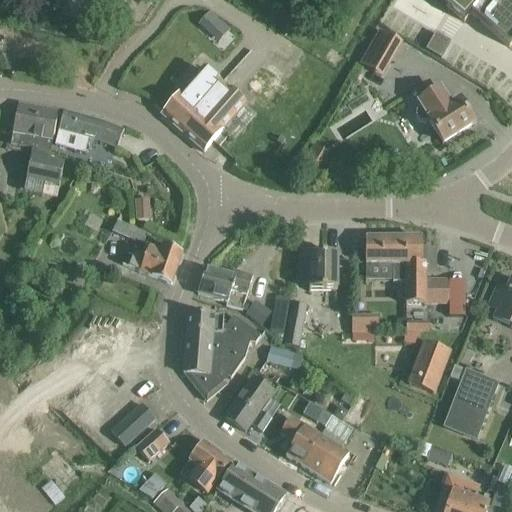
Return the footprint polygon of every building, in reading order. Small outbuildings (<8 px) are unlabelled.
[(511,0),(437,0),(464,23),(471,16),(509,48),(511,45),(511,0)] [(379,30),(359,65),(382,78),(403,43),(379,30)] [(294,91),(264,68),(262,71),(258,68),(244,85),(248,88),(247,90),(267,106),(269,104),(279,111),(294,91)] [(175,101),(162,116),(183,135),(203,153),(204,154),(210,147),(220,136),(220,135),(232,122),(243,110),(222,92),(224,90),(221,87),(204,71),(175,101)] [(349,90),(344,98),(350,102),(355,94),(359,87),(352,83),(347,90),(349,90)] [(417,91),(425,104),(416,109),(414,116),(418,123),(426,124),(429,122),(443,145),(474,125),(459,101),(452,106),(442,89),(435,94),(428,83),(417,91)] [(33,149),(27,180),(25,191),(42,195),(44,184),(59,187),(65,163),(49,160),(59,112),(19,104),(11,145),(33,149)] [(58,131),(99,142),(118,149),(124,131),(104,124),(64,112),(58,131)] [(74,141),(57,137),(54,151),(71,156),(74,141)] [(314,145),(305,162),(319,170),(329,154),(314,145)] [(151,220),(149,200),(134,201),(136,222),(151,220)] [(133,257),(128,255),(123,266),(171,287),(183,254),(164,246),(161,253),(146,246),(151,236),(144,233),(135,229),(117,222),(111,233),(133,242),(146,247),(143,254),(136,251),(133,257)] [(392,284),(406,283),(406,240),(366,240),(366,266),(392,266),(392,284)] [(406,240),(406,283),(406,306),(449,306),(449,282),(426,282),(426,264),(422,265),(422,240),(406,240)] [(337,256),(309,256),(309,293),(337,293),(337,256)] [(234,280),(205,271),(198,295),(217,301),(229,304),(228,307),(242,312),(252,280),(236,275),(234,280)] [(511,329),(511,280),(511,281),(507,292),(497,288),(488,309),(495,312),(492,321),(511,329)] [(34,291),(24,285),(19,292),(29,299),(34,291)] [(275,298),(269,334),(285,337),(290,300),(275,298)] [(255,304),(247,315),(262,326),(270,315),(255,304)] [(307,308),(293,305),(285,347),(299,349),(307,308)] [(378,315),(352,315),(352,334),(379,334),(378,315)] [(184,375),(207,403),(227,387),(224,384),(228,379),(230,381),(244,361),(249,345),(255,346),(260,339),(233,320),(222,334),(224,319),(188,316),(183,375),(184,375)] [(431,323),(407,323),(407,335),(431,335),(431,323)] [(409,386),(434,395),(450,354),(425,345),(409,386)] [(295,358),(272,350),(268,362),(291,370),(295,358)] [(469,372),(468,373),(455,368),(450,379),(462,384),(445,429),(476,440),(497,384),(469,372)] [(254,381),(237,403),(225,419),(246,434),(257,418),(274,396),(254,381)] [(347,392),(340,401),(350,408),(356,398),(347,392)] [(141,406),(127,420),(112,433),(125,448),(155,421),(141,406)] [(339,407),(333,416),(343,422),(349,413),(339,407)] [(334,419),(322,412),(318,419),(327,425),(329,427),(334,419)] [(327,425),(319,438),(321,439),(302,469),(330,486),(348,457),(340,451),(353,431),(334,419),(329,427),(327,425)] [(286,458),(302,469),(321,439),(319,438),(290,420),(280,436),(294,445),(286,458)] [(149,463),(169,445),(157,432),(137,450),(149,463)] [(204,443),(192,459),(190,462),(198,468),(188,481),(207,496),(231,463),(204,443)] [(235,465),(224,482),(218,492),(249,511),(275,511),(285,497),(235,465)] [(139,492),(153,500),(167,486),(156,475),(139,492)] [(487,511),(489,508),(475,503),(479,490),(446,478),(442,491),(440,491),(432,511),(487,511)] [(496,488),(491,507),(505,510),(510,492),(496,488)] [(190,511),(168,490),(153,505),(159,511),(190,511)]
